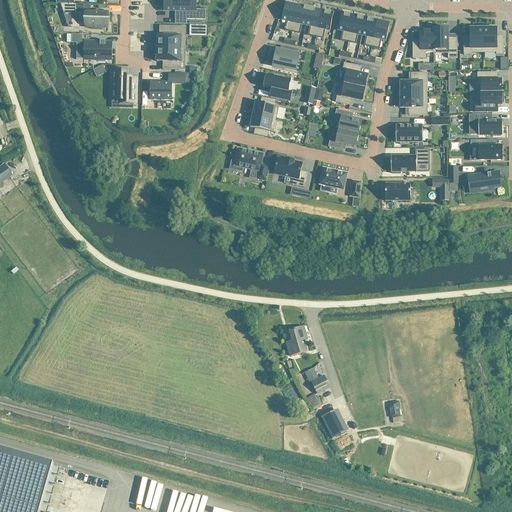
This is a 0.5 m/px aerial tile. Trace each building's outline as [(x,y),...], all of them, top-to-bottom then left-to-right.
[(163,0),(164,6),(164,11),(170,11),(186,11),(186,19),(205,19),(205,10),(196,10),(195,0),(163,0)] [(284,30),(292,32),(297,5),(285,2),(281,20),(286,21),(284,30)] [(90,12),(90,4),(76,4),(73,4),(60,3),(63,12),(71,13),(71,27),(74,27),(74,28),(79,28),(79,25),(85,25),(85,26),(91,26),(91,29),(100,29),(100,27),(107,27),(107,19),(108,19),(108,13),(90,12)] [(305,25),(309,7),(297,5),(294,23),(292,32),(299,33),(301,24),(305,25)] [(308,35),(315,37),(321,10),(309,7),(305,25),(310,26),(308,35)] [(150,10),(150,21),(168,21),(168,11),(150,10)] [(333,12),(321,10),(317,28),(315,36),(323,38),(324,29),(329,30),(333,12)] [(340,40),(348,42),(354,15),(341,12),(337,30),(342,31),(340,40)] [(361,35),(365,17),(354,15),(348,42),(355,43),(357,34),(361,35)] [(373,38),(377,20),(365,17),(361,35),(359,44),(367,46),(369,37),(373,38)] [(389,22),(377,20),(373,38),(371,47),(379,48),(380,39),(385,40),(389,22)] [(156,48),(185,49),(185,26),(171,26),(171,35),(156,35),(156,36),(155,36),(154,43),(156,43),(156,48)] [(471,53),(483,53),(483,28),(481,28),(481,26),(472,26),(472,28),(470,28),(470,39),(463,39),(463,55),(471,55),(471,53)] [(483,28),(483,53),(495,53),(496,55),(503,55),(503,39),(496,39),(496,28),(494,28),(494,26),(485,26),(485,28),(483,28)] [(433,29),(433,30),(433,52),(433,53),(447,53),(447,58),(457,58),(457,37),(448,37),(448,29),(445,29),(445,27),(436,27),(436,29),(433,29)] [(433,52),(433,30),(420,30),(420,38),(418,39),(412,39),(412,59),(425,58),(425,52),(433,52)] [(71,43),(81,43),(81,35),(71,35),(71,43)] [(105,62),(105,60),(111,60),(111,49),(109,49),(109,42),(105,42),(105,40),(100,40),(100,42),(84,41),(84,50),(86,50),(85,60),(97,60),(97,61),(105,62)] [(297,55),(298,50),(285,47),(284,52),(277,51),(274,66),(294,70),(298,55),(297,55)] [(185,49),(156,48),(156,51),(154,51),(154,58),(156,58),(156,61),(162,61),(162,69),(178,70),(178,62),(180,62),(181,49),(185,49)] [(341,83),(364,88),(367,75),(356,73),(358,66),(344,63),(342,70),(344,71),(341,83)] [(105,73),(102,65),(93,69),(96,77),(105,73)] [(127,77),(127,72),(111,71),(111,99),(120,99),(120,102),(135,103),(136,77),(127,77)] [(477,72),(477,92),(501,92),(501,79),(493,79),(493,72),(477,72)] [(400,95),(427,95),(427,73),(411,73),(411,82),(400,82),(400,95)] [(267,75),(266,77),(264,77),(262,85),(264,85),(264,87),(272,89),(270,97),(289,101),(291,92),(288,91),(290,80),(283,79),(284,77),(274,75),(273,77),(267,75)] [(171,82),(150,81),(150,99),(171,100),(171,82)] [(362,101),(364,88),(341,83),(339,95),(337,95),(335,102),(349,105),(351,98),(362,101)] [(501,92),(477,92),(477,105),(475,105),(475,112),(494,112),(494,105),(501,105),(501,103),(504,103),(503,95),(501,95),(501,92)] [(427,116),(427,95),(400,95),(400,108),(409,108),(409,116),(427,116)] [(255,102),(252,115),(275,120),(278,107),(274,106),(275,100),(264,98),(262,103),(255,102)] [(338,122),(337,129),(358,134),(361,121),(348,118),(349,112),(336,109),(333,121),(338,122)] [(502,135),(502,120),(492,120),(492,114),(473,114),(473,124),(478,124),(478,135),(492,135),(492,137),(500,137),(500,135),(502,135)] [(275,120),(252,115),(250,128),(257,129),(256,135),(267,137),(269,132),(273,132),(275,120)] [(395,142),(422,142),(422,125),(395,125),(395,142)] [(358,134),(337,129),(335,136),(330,135),(328,147),(341,150),(343,144),(355,146),(358,134)] [(478,147),(478,160),(502,160),(502,146),(486,146),(486,140),(470,140),(470,147),(478,147)] [(231,161),(230,169),(241,171),(242,168),(259,171),(257,179),(266,181),(269,166),(261,164),(263,155),(263,154),(262,154),(238,149),(238,148),(237,148),(237,149),(235,162),(231,161)] [(391,172),(392,172),(392,174),(400,174),(400,172),(416,172),(416,164),(429,164),(429,150),(415,150),(415,156),(391,156),(391,172)] [(277,158),(274,174),(293,178),(292,185),(304,187),(307,173),(300,171),(302,163),(293,162),(294,161),(286,159),(286,160),(277,158)] [(0,165),(0,179),(9,174),(3,163),(0,165)] [(457,167),(449,167),(449,183),(457,183),(457,167)] [(343,190),(347,173),(322,168),(319,184),(321,185),(320,191),(328,193),(329,187),(343,190)] [(499,172),(469,176),(471,193),(490,190),(490,188),(501,186),(499,172)] [(361,182),(351,180),(349,196),(359,198),(361,182)] [(433,187),(440,187),(440,201),(448,201),(448,180),(433,180),(433,187)] [(385,201),(410,201),(410,184),(385,184),(385,201)] [(289,356),(307,351),(304,341),(307,340),(303,327),(289,331),(292,341),(286,343),(289,356)] [(313,368),(304,373),(309,383),(311,382),(317,394),(330,387),(324,375),(318,378),(313,368)] [(356,384),(348,385),(349,392),(357,391),(356,384)] [(398,401),(388,403),(390,419),(401,417),(398,401)] [(321,417),(332,439),(346,432),(335,410),(321,417)] [(311,439),(314,445),(320,442),(317,436),(311,439)] [(322,444),(316,447),(324,463),(329,460),(322,444)] [(39,511),(53,463),(0,447),(0,511),(39,511)] [(224,511),(227,503),(203,498),(202,503),(200,503),(198,511),(199,511),(198,511),(224,511)]
